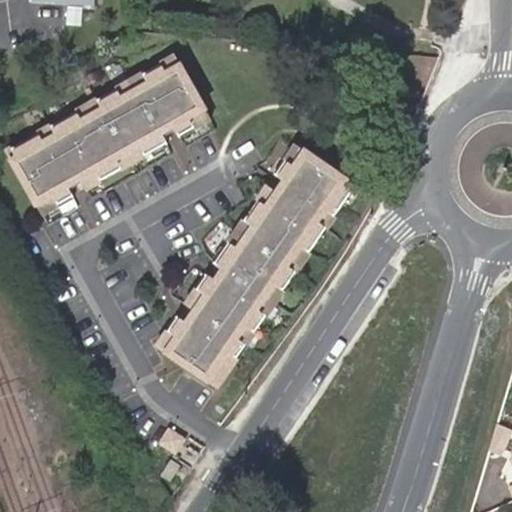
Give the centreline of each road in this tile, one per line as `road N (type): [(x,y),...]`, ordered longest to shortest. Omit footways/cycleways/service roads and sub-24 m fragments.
road 1 (residential): [(442,212),(398,228),(208,511)]
road 2 (secondary): [(402,511),(484,243)]
road 3 (secondary): [(497,93),(451,116),(436,137),(431,188),(442,212)]
